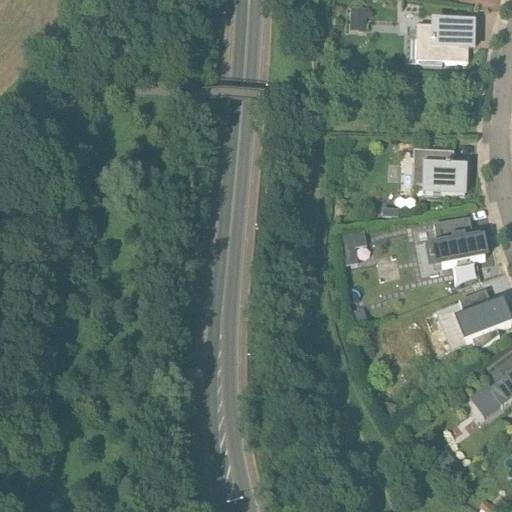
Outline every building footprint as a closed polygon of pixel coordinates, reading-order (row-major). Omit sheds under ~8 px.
[(367,11),(352,10),(350,33),(366,34),(367,11)] [(416,30),(416,65),(468,66),(468,40),(461,39),(461,26),(433,26),(433,31),(416,30)] [(424,197),(464,198),(465,178),(461,178),(461,169),(453,169),(454,156),(414,154),(413,167),(412,167),(412,168),(413,168),(412,189),(424,190),(424,197)] [(429,249),(433,273),(456,268),(457,271),(472,268),(471,266),(485,263),(480,239),(473,241),(472,236),(466,237),(463,225),(470,223),(469,222),(433,229),(437,248),(429,249)] [(365,235),(339,241),(346,270),(359,267),(356,252),(368,249),(365,235)] [(477,356),(500,339),(497,333),(511,328),(501,304),(491,308),(486,294),(459,305),(465,320),(463,321),(477,356)] [(355,329),(367,324),(362,312),(350,317),(355,329)] [(484,421),(501,409),(501,411),(511,403),(511,362),(491,377),(497,386),(489,391),(486,386),(468,399),(484,421)] [(381,419),(394,421),(397,408),(384,406),(381,419)] [(454,492),(469,478),(443,452),(428,466),(454,492)] [(493,511),(495,511),(485,503),(479,511),(493,511)]
